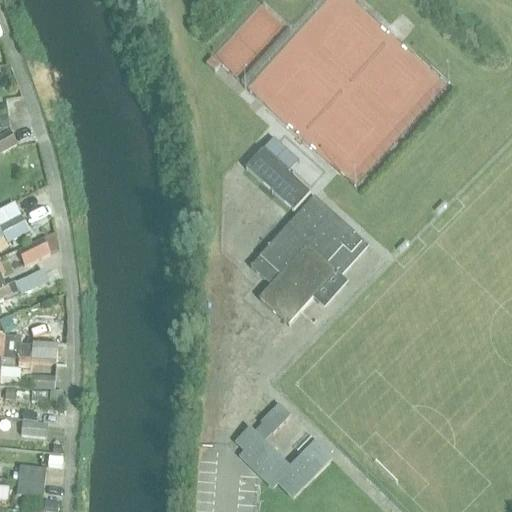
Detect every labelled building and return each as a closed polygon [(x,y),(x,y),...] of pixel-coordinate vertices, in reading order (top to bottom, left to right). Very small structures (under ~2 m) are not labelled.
[(10,134),(0,139),(0,157),(18,148),(10,134)] [(294,215),(310,196),(262,153),(245,171),(294,215)] [(259,301),(289,328),(337,275),(328,267),(343,250),(351,257),(362,246),(353,238),(355,236),(314,199),(260,259),(250,270),(264,282),(273,272),(280,278),(259,301)] [(0,229),(20,220),(12,206),(0,212),(0,229)] [(0,242),(25,230),(20,220),(0,229),(0,242)] [(50,260),(44,245),(18,256),(24,270),(50,260)] [(5,291),(0,293),(0,317),(1,317),(0,314),(0,304),(19,297),(49,284),(44,273),(14,286),(14,287),(5,291)] [(0,342),(0,362),(49,368),(49,367),(32,365),(32,363),(56,365),(57,348),(33,347),(33,352),(21,351),(22,344),(0,342)] [(49,368),(0,362),(0,382),(1,373),(31,376),(31,374),(49,375),(49,368)] [(30,391),(54,394),(55,380),(31,378),(30,391)] [(250,432),(236,445),(237,446),(245,454),(241,459),(273,491),(278,486),(293,500),(332,461),(316,445),(303,460),(301,458),(296,464),(297,465),(291,472),(276,457),(277,455),(272,450),(270,452),(265,447),(290,420),(279,409),(262,426),(264,428),(255,437),(250,432)] [(23,424),(21,438),(46,441),(48,427),(23,424)] [(20,469),(18,485),(44,487),(46,472),(20,469)] [(44,487),(18,485),(16,498),(42,501),(44,487)]
